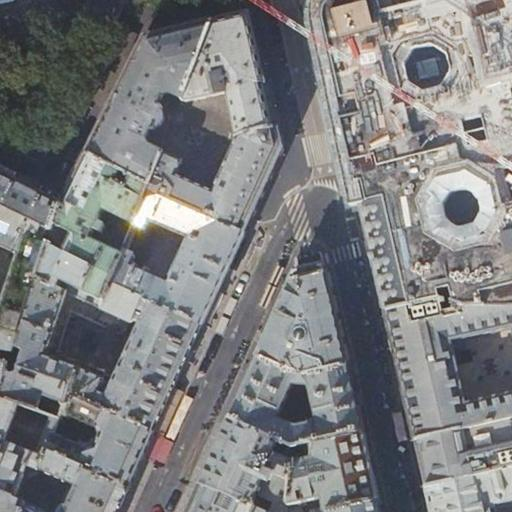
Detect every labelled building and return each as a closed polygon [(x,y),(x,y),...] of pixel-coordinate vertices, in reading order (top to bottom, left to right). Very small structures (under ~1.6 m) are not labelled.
[(511,0),(325,0),(323,3),(320,13),(319,23),(328,62),(345,138),(357,191),(377,275),(385,312),(441,298),(472,307),(511,307),(511,0)] [(224,19),(215,21),(174,128),(175,131),(176,133),(177,134),(178,135),(179,137),(182,139),(188,143),(192,145),(192,146),(278,128),(263,66),(251,13),(224,19)] [(174,128),(215,21),(172,32),(144,38),(116,96),(86,156),(151,188),(164,154),(174,128)] [(281,142),(278,128),(192,146),(184,163),(164,154),(151,188),(149,193),(244,235),(262,196),(283,150),(281,142)] [(175,131),(174,128),(164,154),(184,163),(192,146),(192,145),(188,143),(182,139),(179,137),(178,135),(177,134),(176,133),(175,131)] [(151,188),(86,156),(75,180),(65,199),(53,236),(70,241),(64,255),(48,249),(38,280),(103,310),(113,286),(124,258),(91,239),(97,229),(104,232),(108,225),(100,221),(106,209),(137,225),(149,193),(151,188)] [(33,183),(0,166),(0,245),(20,255),(12,283),(3,287),(0,295),(0,303),(3,310),(0,319),(0,328),(20,336),(38,280),(48,249),(53,236),(65,199),(33,183)] [(244,235),(149,193),(137,225),(124,258),(113,286),(203,328),(222,284),(244,235)] [(273,323),(257,359),(291,374),(298,361),(302,361),(306,376),(348,366),(336,317),(322,257),(300,262),(273,323)] [(179,379),(203,328),(113,286),(103,310),(38,280),(20,336),(0,398),(0,399),(60,422),(70,396),(155,434),(179,379)] [(511,307),(472,307),(441,298),(385,312),(401,380),(415,443),(511,421),(511,307)] [(0,398),(20,336),(0,328),(0,398)] [(301,378),(291,374),(257,359),(246,383),(230,419),(289,447),(293,449),(363,432),(355,397),(348,366),(306,376),(301,378)] [(143,461),(155,434),(70,396),(60,422),(47,453),(130,489),(143,461)] [(60,422),(0,399),(0,511),(23,511),(26,504),(15,499),(28,466),(39,471),(46,453),(47,453),(60,422)] [(282,461),(289,447),(230,419),(217,448),(201,484),(253,508),(261,511),(287,511),(290,480),(271,471),(277,459),(282,461)] [(420,465),(426,490),(511,470),(511,421),(415,443),(420,465)] [(373,475),(363,432),(293,449),(289,447),(282,461),(277,459),(271,471),(290,480),(287,511),(301,511),(300,503),(323,497),(326,507),(311,511),(310,511),(332,511),(379,501),(373,475)] [(119,511),(130,489),(47,453),(46,453),(39,471),(28,466),(15,499),(26,504),(23,511),(119,511)] [(431,511),(493,511),(493,508),(511,502),(511,470),(426,490),(431,511)] [(251,511),(253,508),(201,484),(194,500),(188,511),(251,511)] [(381,511),(379,501),(332,511),(261,511),(253,508),(251,511),(381,511)] [(511,511),(511,502),(493,508),(493,511),(511,511)]
